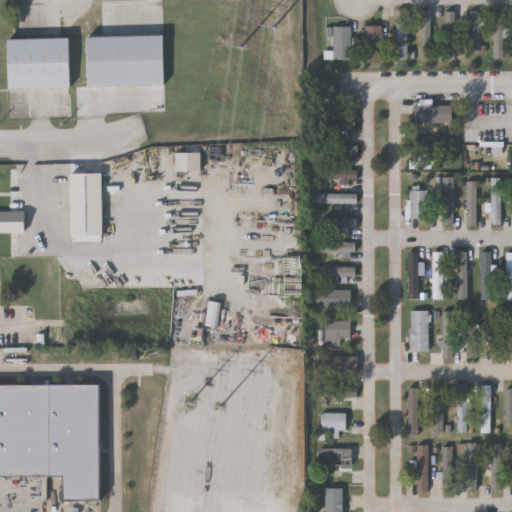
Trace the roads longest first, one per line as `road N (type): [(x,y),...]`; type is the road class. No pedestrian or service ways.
road 1 (residential): [(385,90),(369,109),(370,511)]
road 2 (residential): [(396,511),(396,110),(385,90)]
road 3 (residential): [(511,3),(360,3)]
road 4 (residential): [(370,375),(511,376)]
road 5 (residential): [(370,507),(511,508)]
road 6 (residential): [(370,243),(511,243)]
road 7 (residential): [(385,90),(511,91)]
